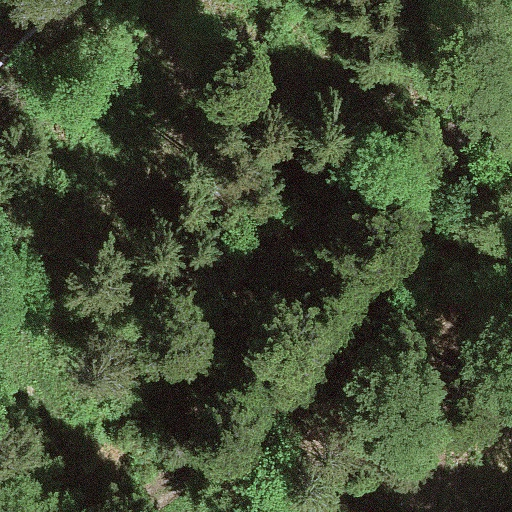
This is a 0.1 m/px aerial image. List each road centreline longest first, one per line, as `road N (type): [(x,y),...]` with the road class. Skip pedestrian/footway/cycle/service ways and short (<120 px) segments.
road 1 (track): [(125,511),(214,447),(343,314),(511,62)]
road 2 (track): [(437,174),(453,334),(418,511)]
